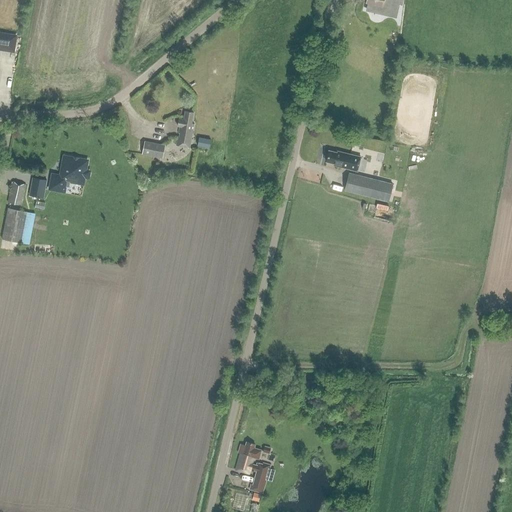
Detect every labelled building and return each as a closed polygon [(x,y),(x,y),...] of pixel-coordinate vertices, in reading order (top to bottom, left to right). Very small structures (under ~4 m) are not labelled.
[(366,0),(366,3),(369,3),(367,10),(390,15),(393,2),(400,4),(401,4),(402,0),(366,0)] [(0,49),(14,52),(16,36),(0,33),(0,49)] [(193,113),(184,111),(183,119),(178,118),(177,126),(179,126),(176,146),(190,148),(194,124),(191,124),(193,113)] [(209,149),(211,141),(199,139),(197,147),(209,149)] [(163,159),(165,146),(144,141),(142,154),(163,159)] [(329,151),(326,162),(334,164),(334,166),(357,172),(361,158),(337,152),(337,153),(329,151)] [(68,186),(69,181),(83,184),(84,177),(86,177),(88,176),(89,174),(87,172),(85,171),(87,161),(85,161),(86,160),(80,159),(80,160),(64,157),(61,177),(53,175),(50,189),(64,191),(65,186),(68,186)] [(393,185),(349,174),(344,191),(388,202),(393,185)] [(29,195),(43,198),(46,182),(32,179),(29,195)] [(26,185),(12,182),(8,203),(21,206),(26,185)] [(27,212),(8,209),(2,240),(21,243),(27,212)] [(265,479),(268,468),(270,468),(271,465),(263,463),(263,464),(258,463),(257,465),(252,464),(254,457),(259,459),(261,450),(254,448),(255,444),(247,442),(246,446),(241,444),(239,453),(241,454),(236,470),(250,474),(251,469),(257,471),(253,485),(252,484),(250,489),(263,493),(267,479),(265,479)]
